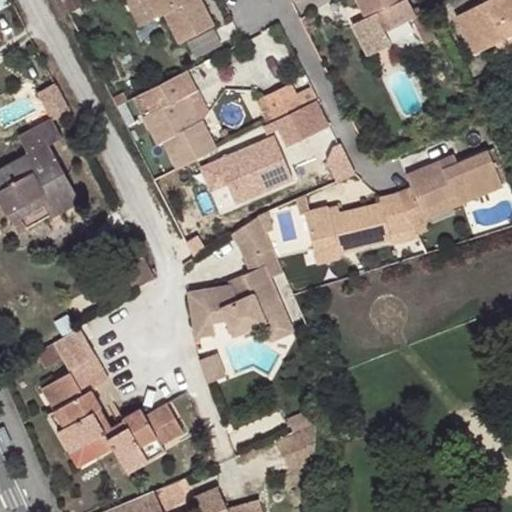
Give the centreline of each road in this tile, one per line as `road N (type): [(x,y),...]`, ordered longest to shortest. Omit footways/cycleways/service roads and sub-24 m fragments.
road 1 (residential): [(154,338),(169,256),(32,0)]
road 2 (residential): [(274,0),(371,176)]
